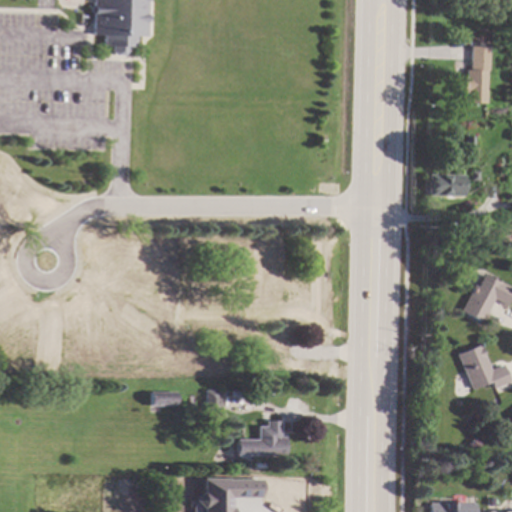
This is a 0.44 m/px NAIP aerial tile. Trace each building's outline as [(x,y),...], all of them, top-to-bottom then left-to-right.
[(144,0),(143,12),(146,14),(145,19),(143,21),(143,35),(132,35),(132,45),(124,45),(124,50),(120,54),(111,53),(107,50),(107,44),(100,44),(100,32),(88,32),(88,12),(86,10),(86,5),(88,3),(88,0),(144,0)] [(486,70),(484,70),(484,104),(463,103),(463,93),(461,93),(461,76),(464,77),(464,70),(468,70),(468,47),(486,47),(486,70)] [(472,150),(462,150),(461,136),(471,136),(472,150)] [(476,172),(476,181),(468,181),(468,171),(476,172)] [(459,197),(424,196),(425,174),(459,174),(459,197)] [(453,249),(448,254),(442,247),(448,243),(453,249)] [(259,303),(251,303),(251,317),(230,317),(230,301),(235,302),(236,259),(260,260),(259,303)] [(497,282),(497,281),(511,288),(511,290),(504,306),(491,299),(479,322),(458,311),(472,284),(475,286),(481,274),(497,282)] [(489,370),(500,365),(508,381),(491,389),(488,381),(469,390),(453,355),(478,344),(489,370)] [(225,375),(204,375),(204,355),(225,356),(226,356),(225,375)] [(219,411),(202,410),(203,390),(220,390),(219,411)] [(174,404),(147,403),(147,394),(174,394),(174,404)] [(277,437),(284,437),(284,456),(233,456),(233,438),(254,438),(254,420),(277,420),(277,437)] [(276,511),(242,511),(242,495),(252,496),(251,505),(257,505),(257,491),(277,491),(276,511)] [(219,511),(202,511),(202,502),(219,503),(219,511)] [(475,511),(428,511),(428,503),(475,504),(475,511)]
